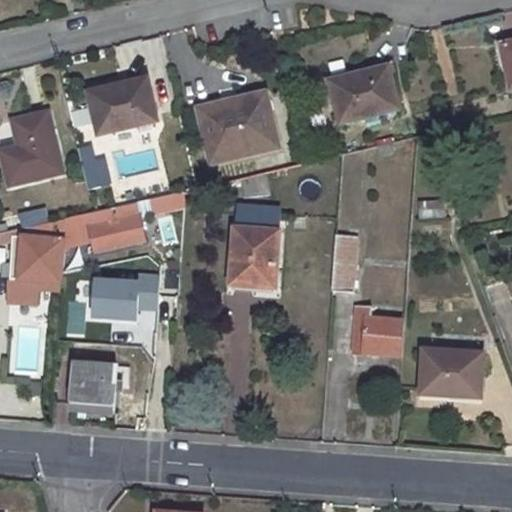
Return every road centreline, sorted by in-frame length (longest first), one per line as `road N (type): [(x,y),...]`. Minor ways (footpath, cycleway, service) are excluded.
road 1 (residential): [(64,459),(511,482)]
road 2 (residential): [(0,53),(223,0)]
